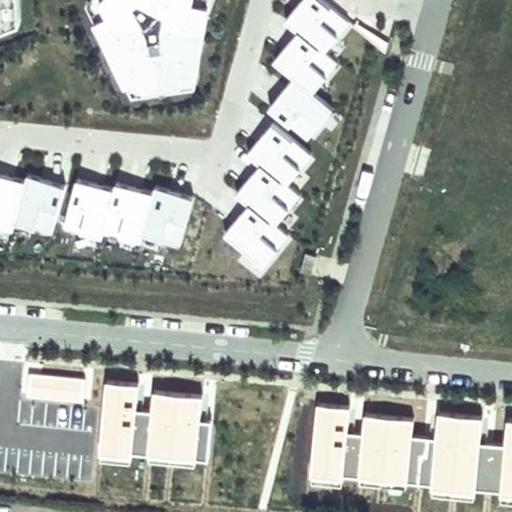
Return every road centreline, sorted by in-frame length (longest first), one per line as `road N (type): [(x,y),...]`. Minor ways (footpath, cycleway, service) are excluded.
road 1 (residential): [(339,360),(437,0)]
road 2 (residential): [(339,360),(0,329)]
road 3 (residential): [(511,376),(339,360)]
